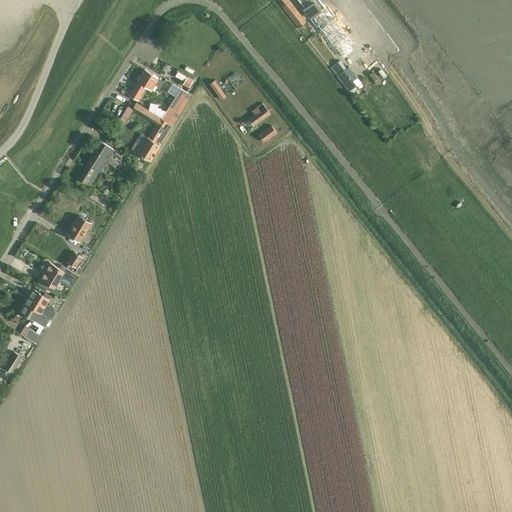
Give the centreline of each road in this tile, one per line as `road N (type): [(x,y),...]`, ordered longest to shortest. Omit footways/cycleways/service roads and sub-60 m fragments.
road 1 (unclassified): [(511,372),(208,4)]
road 2 (residential): [(0,268),(155,18),(181,0)]
road 3 (unclassified): [(0,153),(25,120),(78,0)]
